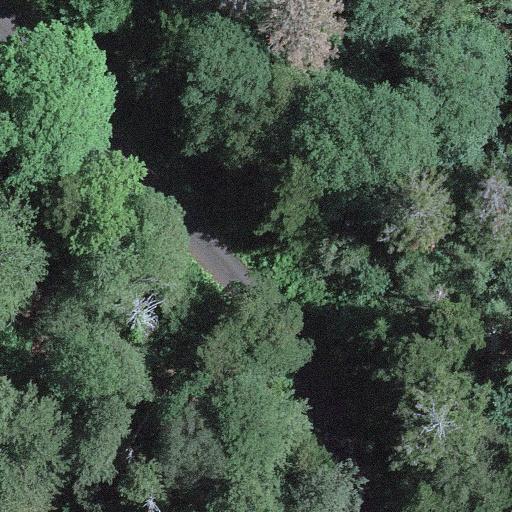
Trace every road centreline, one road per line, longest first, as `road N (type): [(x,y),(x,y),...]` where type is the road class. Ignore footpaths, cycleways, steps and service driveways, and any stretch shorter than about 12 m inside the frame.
road 1 (track): [(359,511),(344,416),(51,73),(9,0)]
road 2 (track): [(0,216),(31,256),(61,355),(58,429),(41,511)]
